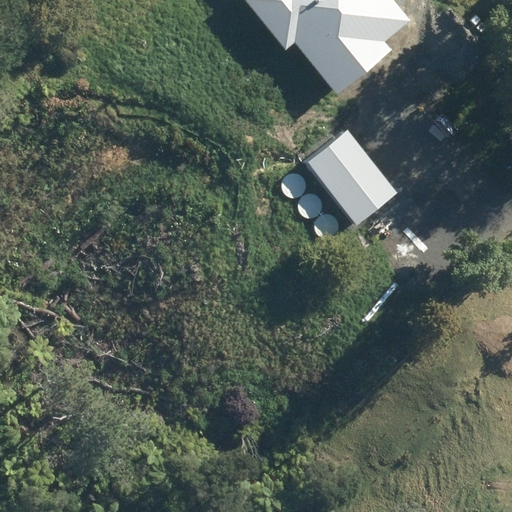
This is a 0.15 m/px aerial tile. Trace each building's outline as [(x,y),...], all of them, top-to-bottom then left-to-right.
[(265,0),(275,12),(268,19),(291,48),(349,0),(265,0)] [(401,119),(479,51),(434,0),(431,0),(402,26),(420,46),(373,87),(401,119)] [(299,101),(300,104),(301,106),(302,109),(304,111),(306,113),(308,114),(310,115),(313,116),(316,116),(318,115),(321,115),(323,113),(326,112),(327,110),(329,107),(330,105),(330,102),(330,99),(330,97),(329,94),(328,92),(326,90),(324,88),(322,86),(320,85),(317,85),(314,85),(312,85),(309,86),(307,87),(305,89),(303,90),(301,93),(300,95),(299,98),(299,101)] [(322,119),(321,121),(321,125),(321,127),(322,130),(323,132),(325,134),(327,136),(330,138),(332,139),(335,139),(337,139),(340,139),(343,138),(345,137),(347,135),(349,133),(350,131),(351,128),(352,126),(352,123),(352,120),(351,118),(350,115),(348,113),(346,111),(344,110),(341,109),(339,108),(336,108),(333,108),(331,109),(328,110),(326,112),(324,114),(323,116),(322,119)] [(377,227),(412,290),(484,252),(450,189),(377,227)]
